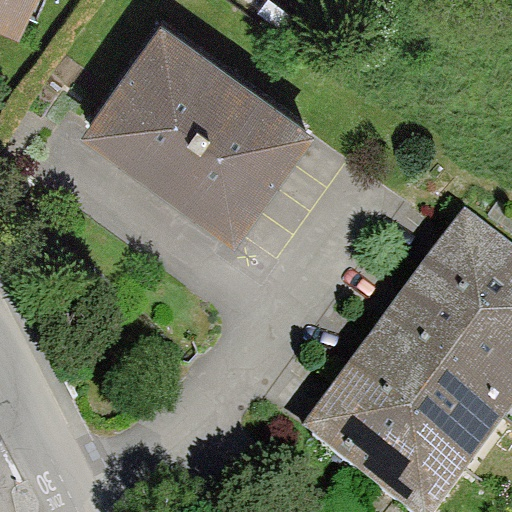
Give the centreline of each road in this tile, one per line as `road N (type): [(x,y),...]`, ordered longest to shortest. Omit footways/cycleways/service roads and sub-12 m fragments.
road 1 (unknown): [(266,329),(63,173)]
road 2 (secondary): [(78,511),(0,363)]
